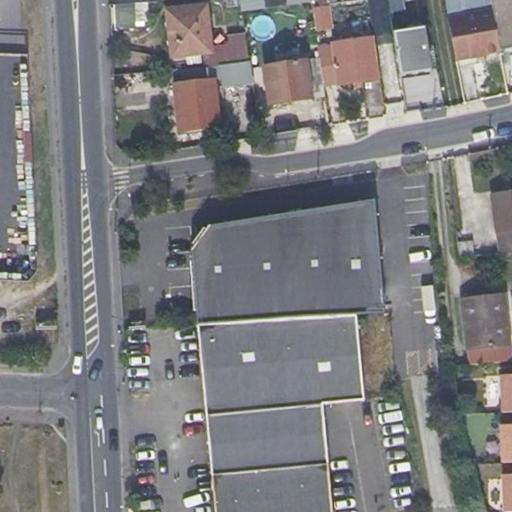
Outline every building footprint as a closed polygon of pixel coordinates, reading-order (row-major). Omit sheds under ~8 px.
[(376,0),(378,13),(404,10),(402,0),(376,0)] [(146,5),(117,5),(117,29),(146,29),(146,5)] [(172,55),(191,53),(211,51),(206,6),(166,10),(172,55)] [(456,60),(500,51),(492,8),(448,16),(456,60)] [(507,55),(511,54),(511,11),(499,14),(507,55)] [(400,74),(414,72),(429,70),(422,26),(393,30),(400,74)] [(328,69),(332,69),(335,68),(337,83),(377,77),(370,38),(324,44),(328,69)] [(309,85),(314,84),(320,84),(316,58),(264,66),(269,103),(310,97),(309,85)] [(500,59),(471,65),(476,95),(506,90),(500,59)] [(220,66),(223,89),(255,85),(252,62),(220,66)] [(217,118),(214,98),(212,79),(175,83),(179,122),(217,118)] [(511,192),(492,196),(497,231),(511,228),(511,192)] [(190,245),(197,322),(253,317),(354,313),(384,312),(375,200),(203,227),(190,245)] [(511,310),(510,292),(470,297),(478,362),(511,358),(511,310)] [(197,322),(195,322),(213,511),(330,511),(320,402),(362,398),(354,313),(253,317),(197,322)] [(511,373),(500,374),(501,411),(511,410),(511,373)] [(511,423),(500,423),(501,461),(511,460),(511,423)] [(511,472),(501,473),(502,510),(511,510),(511,472)]
